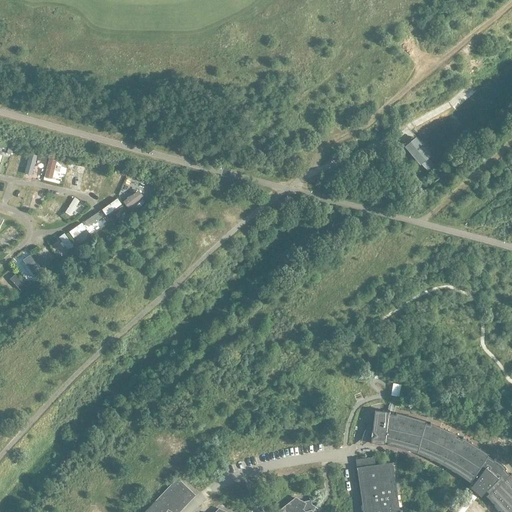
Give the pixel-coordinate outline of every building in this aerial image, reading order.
[(428,170),(434,165),(428,158),(431,155),(417,138),(415,139),(414,137),(406,144),(407,146),(406,147),(421,164),(422,163),(428,170)] [(33,174),(38,154),(30,152),(25,172),(33,174)] [(57,181),(61,160),(48,158),(44,179),(57,181)] [(77,165),(75,173),(83,174),(84,167),(77,165)] [(28,188),(22,206),(28,208),(34,191),(28,188)] [(139,188),(123,200),(129,207),(144,195),(139,188)] [(74,196),(65,211),(71,215),(80,200),(74,196)] [(118,197),(101,208),(105,214),(122,204),(118,197)] [(59,202),(56,207),(63,212),(67,206),(59,202)] [(123,205),(119,207),(124,215),(128,212),(123,205)] [(85,219),(88,224),(102,217),(99,211),(85,219)] [(59,236),(68,250),(74,246),(65,232),(59,236)] [(46,244),(41,248),(51,261),(56,257),(46,244)] [(36,277),(43,273),(31,253),(24,258),(36,277)] [(17,292),(13,295),(18,301),(22,297),(17,292)] [(393,382),(392,394),(400,395),(401,383),(393,382)] [(385,445),(385,442),(388,443),(387,445),(396,447),(412,452),(421,455),(436,462),(452,470),(466,479),(471,483),(473,480),(475,482),(471,488),(481,497),(486,491),(489,493),(486,496),(493,503),(500,511),(511,511),(511,473),(509,475),(505,470),(507,469),(503,465),(499,462),(494,458),(493,460),(488,456),(489,454),(462,437),(461,439),(458,437),(459,435),(430,422),(429,425),(425,423),(426,421),(396,412),(395,415),(389,414),(389,412),(375,411),(372,432),(375,435),(372,439),(371,443),(385,445)] [(400,511),(393,463),(375,465),(374,457),(356,459),(357,467),(363,511),(311,511),(312,511),(313,508),(314,506),(311,505),(310,502),(310,503),(305,504),(297,499),(296,499),(292,504),(290,503),(287,509),(285,507),(282,511),(279,511),(280,511),(279,511),(221,511),(218,509),(218,510),(215,511),(400,511)] [(165,511),(169,509),(169,510),(173,511),(179,511),(195,495),(178,478),(157,500),(145,511),(165,511)]
